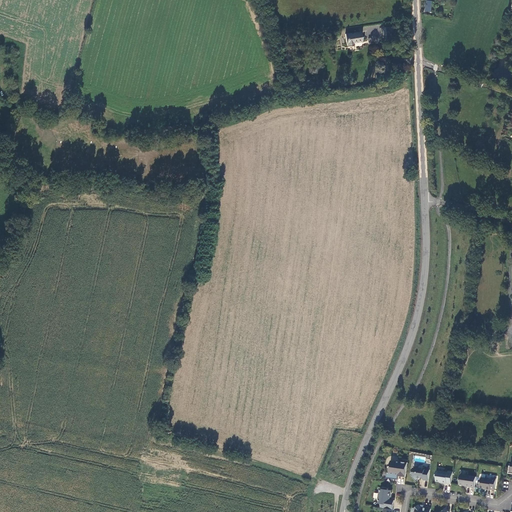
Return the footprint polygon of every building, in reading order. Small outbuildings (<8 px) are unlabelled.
[(385,26),(386,38),(394,36),(393,25),(385,26)] [(360,31),(346,33),(348,45),(355,44),(355,41),(361,40),(360,31)] [(406,477),(408,463),(400,461),(400,462),(391,461),(390,473),(396,474),(396,473),(399,474),(399,475),(398,476),(406,477)] [(429,481),(430,470),(415,467),(414,471),(411,474),(416,481),(420,478),(424,479),(424,480),(429,481)] [(451,484),(453,472),(449,471),(448,473),(437,471),(436,476),(437,477),(436,482),(443,482),(442,483),(451,484)] [(475,488),(477,477),(461,475),(459,485),(466,486),(466,487),(475,488)] [(495,490),(497,479),(492,478),(492,479),(482,478),(480,488),(487,489),(487,490),(491,490),(495,490)] [(388,490),(388,489),(382,488),(381,493),(379,493),(378,499),(379,499),(379,504),(382,504),(381,508),(385,508),(393,510),(395,500),(390,500),(391,497),(392,493),(391,493),(392,491),(388,490)]
